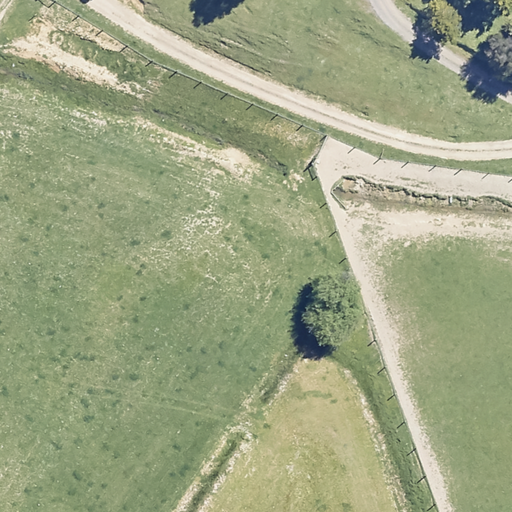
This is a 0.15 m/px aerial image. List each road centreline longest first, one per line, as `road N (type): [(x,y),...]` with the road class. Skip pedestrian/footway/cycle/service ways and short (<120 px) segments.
road 1 (track): [(511,151),(474,154),(380,135),(242,79),(90,0)]
road 2 (track): [(384,0),(416,33),(511,91)]
